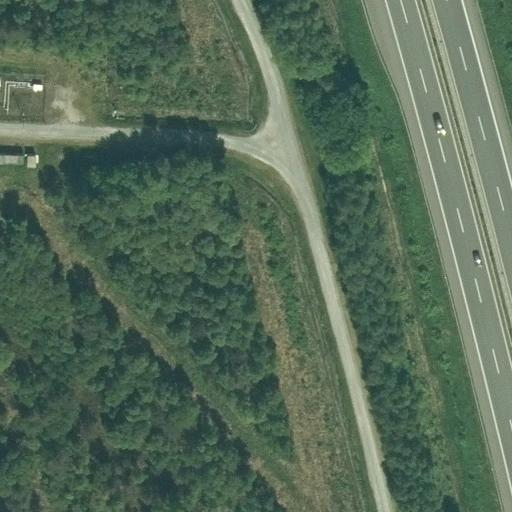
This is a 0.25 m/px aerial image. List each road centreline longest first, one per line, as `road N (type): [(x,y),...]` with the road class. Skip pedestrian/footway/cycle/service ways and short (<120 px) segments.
road 1 (track): [(245,0),(392,511)]
road 2 (motorway): [(399,0),(511,429)]
road 3 (track): [(292,151),(169,134),(0,127)]
road 4 (motorway): [(511,247),(445,0)]
